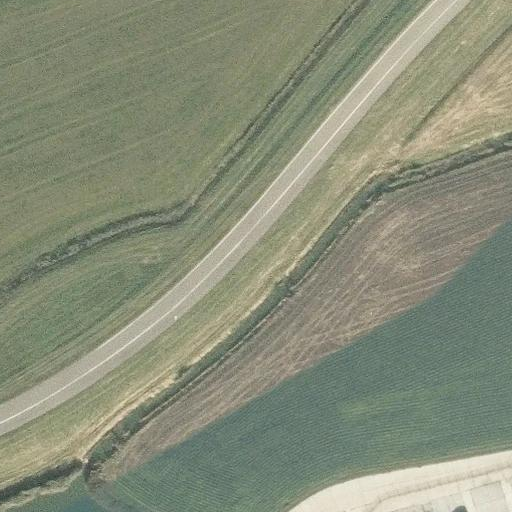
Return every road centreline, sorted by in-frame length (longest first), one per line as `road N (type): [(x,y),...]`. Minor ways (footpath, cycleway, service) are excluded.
road 1 (motorway): [(0,412),(93,358),(181,288),(444,0)]
road 2 (track): [(375,511),(511,467)]
